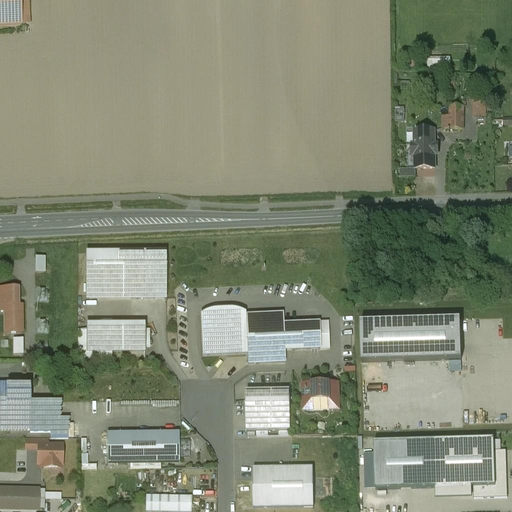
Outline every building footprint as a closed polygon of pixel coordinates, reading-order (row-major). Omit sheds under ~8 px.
[(0,0),(0,27),(21,26),(20,0),(0,0)] [(27,0),(20,0),(21,26),(29,26),(27,0)] [(410,55),(410,67),(419,67),(419,55),(410,55)] [(453,70),(453,56),(430,56),(430,70),(453,70)] [(485,98),(473,98),(473,118),(485,118),(485,98)] [(397,122),(407,122),(407,107),(398,107),(397,122)] [(463,108),(451,108),(450,131),(462,131),(463,108)] [(415,156),(415,170),(435,170),(435,156),(437,156),(437,146),(435,146),(435,132),(414,132),(414,146),(412,146),(412,156),(415,156)] [(132,254),(86,255),(87,296),(131,295),(132,295),(132,254)] [(165,254),(132,254),(132,295),(131,295),(131,300),(165,300),(165,254)] [(19,288),(0,288),(0,313),(5,313),(5,334),(22,334),(22,306),(19,306),(19,288)] [(217,312),(214,312),(211,313),(208,314),(205,315),(202,317),(203,357),(247,355),(244,317),(244,315),(241,313),(237,312),(234,312),(232,311),(229,311),(217,312)] [(282,315),(244,317),(247,355),(247,365),(284,364),(284,352),(329,349),(328,324),(283,326),(282,315)] [(460,321),(360,324),(362,365),(462,362),(460,321)] [(144,330),(87,331),(87,353),(144,353),(144,330)] [(336,384),(304,385),(305,411),(337,410),(336,384)] [(30,387),(7,387),(7,404),(30,404),(30,387)] [(290,391),(246,392),(247,434),(291,433),(290,391)] [(68,421),(60,421),(60,403),(30,404),(30,431),(30,434),(50,434),(50,440),(68,440),(68,421)] [(30,404),(7,404),(7,417),(0,416),(0,431),(30,431),(30,404)] [(179,434),(107,435),(107,465),(180,464),(179,434)] [(62,448),(47,447),(47,440),(25,440),(25,452),(39,452),(38,465),(43,465),(42,468),(59,469),(59,466),(61,466),(62,448)] [(437,487),(437,502),(507,500),(506,453),(495,453),(494,441),(377,444),(378,489),(437,487)] [(313,468),(253,469),(254,509),(314,508),(313,468)] [(39,491),(0,489),(0,510),(38,511),(38,510),(39,491)] [(191,511),(191,498),(146,497),(145,511),(191,511)]
